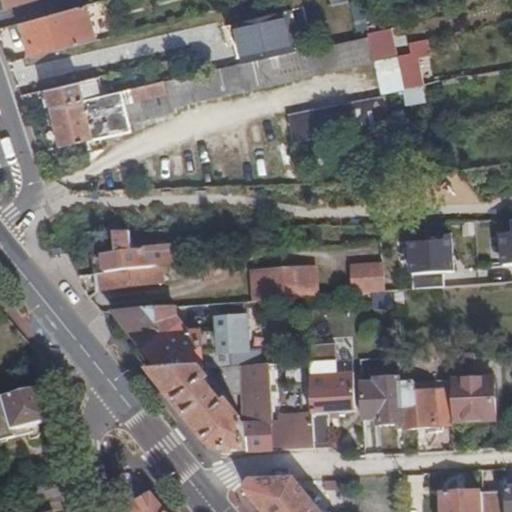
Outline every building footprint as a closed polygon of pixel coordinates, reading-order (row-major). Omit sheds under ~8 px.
[(361,0),(365,15),(378,12),(375,0),(361,0)] [(86,5),(25,21),(34,56),(96,40),(86,5)] [(283,11),(240,22),(243,38),(241,39),(246,62),(293,52),(283,11)] [(25,21),(19,23),(29,58),(34,56),(25,21)] [(370,31),(370,34),(376,59),(394,57),(388,28),(370,31)] [(293,52),(246,62),(196,74),(97,96),(85,99),(52,107),(62,145),(95,138),(92,128),(96,127),(99,137),(131,129),(129,120),(171,111),(171,106),(238,91),(351,65),(376,59),(370,34),(293,52)] [(398,56),(405,87),(422,84),(417,56),(428,54),(425,39),(409,42),(412,54),(398,56)] [(394,57),(376,59),(384,90),(385,91),(405,87),(398,56),(394,57)] [(376,59),(351,65),(360,100),(386,95),(385,91),(384,90),(376,59)] [(92,78),(80,80),(85,99),(97,96),(92,78)] [(80,80),(47,89),(52,107),(85,99),(80,80)] [(298,142),(308,140),(391,123),(386,95),(360,100),(292,114),(298,142)] [(289,146),(269,149),(273,180),(293,177),(289,146)] [(383,159),(386,179),(397,177),(393,158),(383,159)] [(394,239),(392,224),(380,225),(382,241),(394,239)] [(132,251),(130,233),(114,233),(116,253),(132,251)] [(161,267),(174,265),(171,246),(144,249),(144,251),(133,252),(132,251),(116,253),(116,254),(94,257),(94,275),(161,267)] [(511,253),(464,257),(413,260),(413,263),(353,268),(354,294),(394,291),(511,283),(511,253)] [(163,283),(161,267),(94,275),(97,290),(163,283)] [(305,298),(317,297),(314,267),(254,271),(256,301),(305,298)] [(377,295),(379,310),(396,308),(394,293),(377,295)] [(176,322),(175,307),(114,312),(162,372),(202,370),(203,369),(219,368),(228,367),(224,332),(188,334),(179,322),(176,322)] [(360,360),(361,371),(376,369),(376,358),(361,359),(359,338),(342,339),(343,360),(360,360)] [(473,372),(472,353),(451,354),(452,373),(473,372)] [(400,358),(399,358),(385,358),(387,380),(377,380),(378,395),(362,396),(364,427),(404,424),(401,384),(400,358)] [(162,372),(151,373),(211,448),(223,453),(266,452),(314,449),(312,415),(289,416),(290,423),(273,424),(270,365),(228,367),(219,368),(220,379),(234,394),(245,394),(247,425),(231,407),(227,409),(215,393),(219,390),(214,383),(212,383),(202,370),(162,372)] [(312,415),(314,449),(329,448),(328,414),(355,412),(352,373),(318,375),(317,370),(310,370),(312,415)] [(452,390),(454,421),(484,420),(484,413),(496,412),(494,379),(452,380),(452,390)] [(414,383),(401,384),(404,424),(404,430),(454,425),(454,421),(452,390),(416,393),(414,383)] [(53,421),(44,388),(0,398),(0,440),(16,437),(15,430),(53,421)] [(320,511),(295,480),(251,482),(246,492),(261,511),(320,511)] [(342,489),(341,481),(326,482),(326,490),(342,489)] [(51,511),(79,506),(72,482),(46,489),(45,487),(25,492),(28,511),(51,511)] [(500,511),(499,492),(483,493),(483,511),(500,511)] [(483,511),(483,493),(439,495),(440,511),(483,511)] [(130,506),(131,511),(166,511),(152,494),(130,506)]
